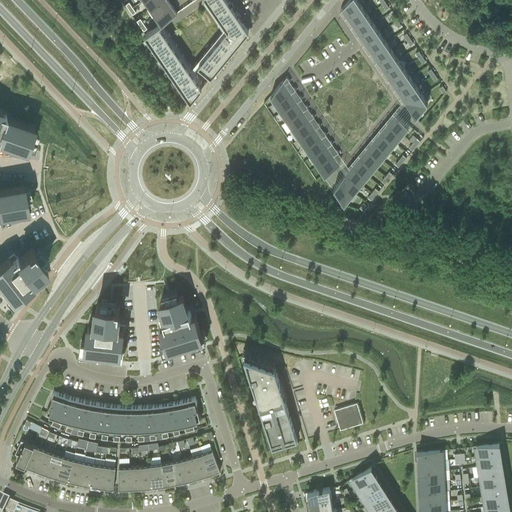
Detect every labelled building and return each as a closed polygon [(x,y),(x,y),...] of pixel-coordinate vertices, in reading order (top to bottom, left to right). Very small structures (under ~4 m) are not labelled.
[(161,0),(153,6),(151,7),(156,15),(159,14),(171,5),(170,4),(167,0),(161,0)] [(227,30),(198,65),(211,75),(211,76),(248,30),(244,24),(239,17),(227,0),(207,0),(225,27),(227,29),(227,30)] [(347,16),(362,6),(357,0),(348,0),(342,8),(347,16)] [(159,14),(156,15),(162,23),(177,13),(176,12),(171,5),(159,14)] [(368,14),(362,6),(347,16),(353,24),(368,14)] [(374,23),(368,14),(353,24),(359,33),(374,23)] [(380,32),(374,23),(359,33),(365,42),(380,32)] [(147,33),(145,34),(177,81),(190,100),(191,101),(202,87),(201,87),(191,72),(189,68),(159,25),(147,33)] [(386,41),(380,32),(365,42),(371,51),(386,41)] [(392,50),(386,41),(371,51),(377,60),(392,50)] [(398,59),(392,50),(377,60),(383,69),(398,59)] [(404,68),(398,59),(383,69),(389,78),(404,68)] [(410,77),(404,68),(389,78),(395,87),(410,77)] [(416,86),(410,77),(395,87),(402,96),(416,86)] [(276,102),(290,92),(289,90),(285,84),(282,80),(271,95),(276,102)] [(416,86),(402,96),(408,105),(423,95),(416,86)] [(276,102),(282,111),(297,101),(295,99),(291,93),(290,92),(276,102)] [(428,102),(423,95),(408,105),(416,117),(428,102)] [(282,111),(288,120),(303,110),(301,108),(297,102),(297,101),(282,111)] [(0,139),(5,141),(26,149),(33,127),(16,121),(5,117),(6,115),(0,113),(2,109),(0,108),(0,139)] [(288,120),(294,129),(309,119),(307,117),(303,111),(303,110),(288,120)] [(388,122),(401,134),(409,125),(395,113),(388,122)] [(294,129),(300,138),(315,128),(313,126),(310,120),(309,119),(294,129)] [(381,130),(395,142),(401,134),(388,122),(381,130)] [(300,138),(306,147),(321,137),(320,135),(316,129),(315,128),(300,138)] [(381,130),(374,139),(388,150),(395,142),(381,130)] [(313,155),(327,145),(326,143),(322,138),(321,137),(306,147),(312,156),(313,155)] [(374,139),(367,147),(381,159),(388,150),(374,139)] [(319,164),(333,154),(332,152),(328,147),(327,145),(313,155),(312,156),(318,164),(319,164)] [(381,159),(367,147),(360,155),(374,167),(381,159)] [(318,164),(325,174),(339,164),(334,156),(333,154),(319,164),(318,164)] [(374,167),(360,155),(353,164),(367,175),(374,167)] [(79,160),(70,168),(75,174),(85,167),(79,160)] [(353,164),(346,172),(360,184),(367,175),(353,164)] [(360,184),(346,172),(339,180),(353,192),(360,184)] [(353,192),(339,180),(334,187),(344,203),(353,192)] [(85,188),(92,205),(105,200),(98,183),(85,188)] [(0,212),(27,208),(23,185),(19,186),(0,189),(0,212)] [(8,257),(0,263),(0,282),(13,300),(31,285),(29,282),(31,280),(33,278),(32,276),(33,275),(46,265),(45,264),(32,247),(25,252),(18,259),(16,257),(12,260),(9,257),(8,257)] [(182,294),(160,301),(164,315),(165,318),(163,319),(164,320),(165,325),(161,327),(164,337),(167,348),(171,346),(200,337),(202,337),(195,315),(193,315),(191,316),(189,311),(187,311),(182,294)] [(88,326),(85,348),(110,351),(121,353),(124,331),(124,330),(119,329),(120,323),(118,323),(119,316),(120,305),(97,303),(95,321),(93,320),(92,326),(88,326)] [(273,362),(243,350),(246,361),(244,362),(247,370),(249,369),(255,391),(253,392),(256,399),(259,398),(280,392),(284,391),(282,383),(280,383),(273,362)] [(201,418),(200,415),(199,415),(196,404),(197,403),(195,397),(191,398),(191,397),(190,397),(191,398),(181,400),(171,402),(171,401),(170,401),(170,402),(168,403),(160,404),(151,405),(150,404),(150,405),(140,405),(129,406),(129,405),(129,406),(127,406),(119,405),(111,404),(109,404),(109,403),(108,403),(108,404),(98,403),(88,401),(88,400),(87,400),(87,401),(77,398),(68,396),(68,395),(67,394),(67,395),(59,393),(54,391),(51,397),(52,397),(48,408),(47,408),(46,411),(47,412),(50,413),(55,415),(61,417),(66,418),(71,420),(77,421),(83,423),(89,424),(95,425),(100,426),(106,426),(112,427),(117,427),(123,428),(129,428),(135,428),(141,428),(146,428),(152,427),(158,427),(164,426),(169,425),(175,424),(180,423),(186,422),(191,421),(200,419),(200,418),(201,418)] [(287,399),(284,391),(280,392),(259,398),(256,399),(258,407),(260,407),(272,446),(273,450),(298,443),(297,439),(285,399),(287,399)] [(357,402),(334,409),(340,429),(363,422),(357,402)] [(39,432),(39,433),(45,436),(48,430),(42,427),(39,432)] [(78,441),(76,446),(86,448),(87,446),(88,440),(79,438),(78,441)] [(24,465),(33,445),(21,439),(15,453),(19,455),(16,461),(24,465)] [(500,447),(499,441),(488,443),(477,445),(479,455),(497,452),(497,453),(501,452),(501,451),(500,451),(500,447)] [(43,449),(34,445),(33,445),(24,465),(25,465),(35,469),(43,449)] [(53,453),(53,452),(43,449),(35,469),(45,473),(46,473),(53,453)] [(64,456),(65,452),(54,449),(53,452),(53,453),(46,473),(46,474),(57,477),(63,456),(64,456)] [(210,474),(220,470),(212,449),(202,453),(209,474),(210,474)] [(440,460),(440,459),(439,449),(428,449),(428,450),(417,450),(418,456),(418,460),(418,461),(421,461),(421,460),(440,460)] [(499,462),(497,453),(497,452),(479,455),(476,456),(478,466),(499,462),(499,463),(500,462),(499,462)] [(209,474),(202,453),(192,456),(198,477),(208,474),(209,474)] [(73,459),(64,456),(63,456),(57,477),(67,480),(68,480),(73,459)] [(188,480),(198,477),(192,456),(182,459),(187,480),(188,480)] [(79,483),(84,461),(73,459),(68,480),(79,483)] [(187,480),(182,459),(171,461),(176,483),(186,480),(186,481),(187,480)] [(422,471),(443,470),(442,459),(440,459),(440,460),(421,460),(421,461),(421,470),(421,471),(422,471)] [(90,485),(94,463),(84,461),(79,483),(89,485),(90,485)] [(165,485),(176,483),(171,461),(161,463),(165,485)] [(501,472),(499,463),(499,462),(478,466),(480,476),(500,472),(501,473),(502,473),(501,472)] [(101,487),(104,465),(94,463),(90,485),(91,485),(101,487)] [(130,467),(130,463),(118,463),(118,487),(118,488),(118,489),(119,489),(120,489),(130,488),(130,467)] [(164,485),(165,485),(161,463),(150,464),(153,486),(164,485)] [(142,488),(153,486),(150,464),(140,466),(142,488)] [(113,487),(115,466),(104,465),(101,487),(112,488),(113,488),(113,487)] [(374,470),(371,465),(362,471),(361,471),(352,477),(358,486),(374,476),(377,474),(376,473),(376,474),(374,470)] [(142,488),(140,466),(130,467),(130,488),(141,488),(142,488)] [(422,481),(443,480),(443,470),(422,471),(422,480),(421,480),(421,481),(422,481)] [(503,482),(501,473),(500,472),(480,476),(481,486),(502,483),(503,483),(503,482)] [(379,484),(374,476),(358,486),(356,487),(361,496),(379,484),(379,485),(380,484),(380,483),(379,484)] [(423,491),(444,490),(443,480),(422,481),(422,490),(422,491),(423,491)] [(504,492),(502,483),(481,486),(483,496),(504,493),(505,493),(505,492),(504,492)] [(385,492),(379,485),(379,484),(361,496),(367,504),(385,493),(386,493),(385,492)] [(329,487),(313,490),(307,491),(308,498),(307,498),(307,502),(331,498),(329,487)] [(423,501),(444,500),(444,490),(423,491),(423,501),(422,501),(423,501)] [(390,501),(385,493),(367,504),(371,511),(374,511),(390,502),(391,501),(390,501)] [(506,502),(504,493),(483,496),(485,506),(505,503),(506,503),(507,503),(506,502)] [(308,506),(309,506),(310,511),(313,511),(336,508),(333,509),(331,498),(307,502),(308,506)] [(18,511),(19,509),(10,505),(0,499),(0,511),(18,511)] [(424,511),(445,510),(444,500),(423,501),(423,511),(424,511)] [(396,509),(390,502),(374,511),(392,511),(396,510),(397,510),(396,509)] [(507,511),(506,503),(505,503),(485,506),(485,511),(508,511),(507,511)]
